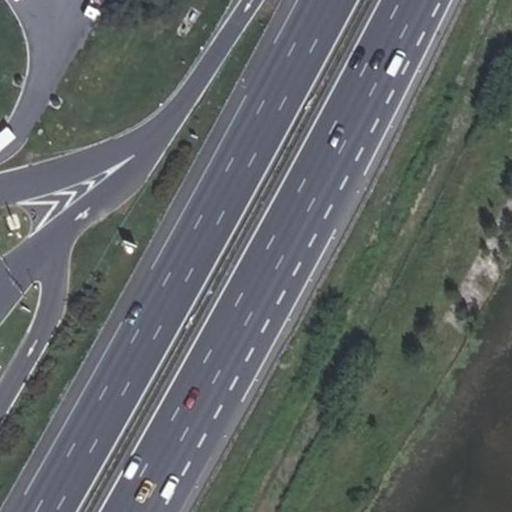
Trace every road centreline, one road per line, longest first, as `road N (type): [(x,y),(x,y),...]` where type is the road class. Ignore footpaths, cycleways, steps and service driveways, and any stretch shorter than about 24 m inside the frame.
road 1 (motorway): [(327,0),(46,511)]
road 2 (motorway): [(140,497),(415,0)]
road 3 (motorway): [(252,0),(159,138)]
